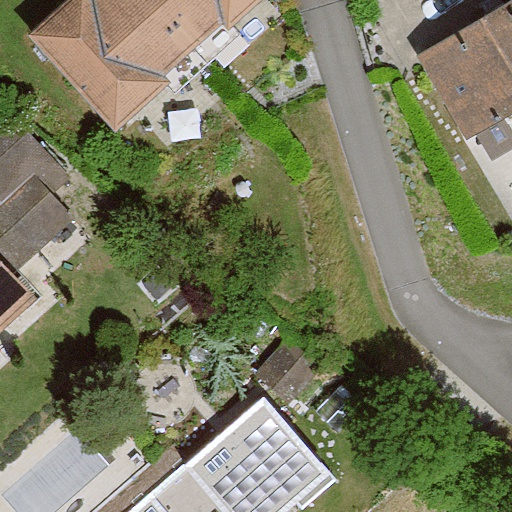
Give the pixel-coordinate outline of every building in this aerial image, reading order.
[(67,0),(30,33),(114,125),(165,79),(158,72),(221,16),(227,22),(251,0),(67,0)] [(511,15),(435,58),(476,131),(480,129),(498,161),(511,152),(511,15)] [(9,109),(0,116),(0,192),(10,203),(0,211),(0,234),(24,261),(72,217),(49,191),(68,174),(9,109)] [(0,324),(30,296),(0,264),(0,324)] [(290,389),(310,365),(289,347),(268,371),(290,389)] [(283,511),(328,473),(263,398),(133,511),(283,511)]
